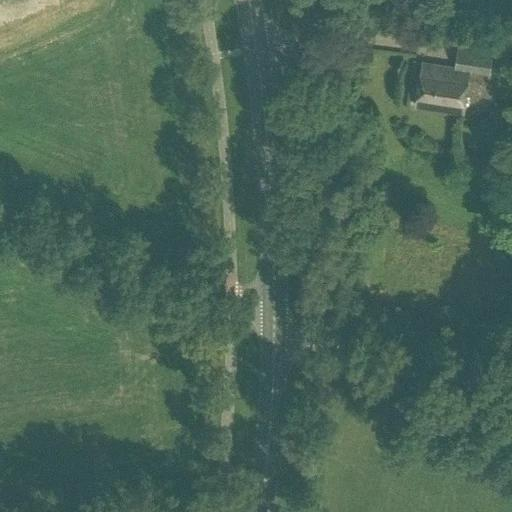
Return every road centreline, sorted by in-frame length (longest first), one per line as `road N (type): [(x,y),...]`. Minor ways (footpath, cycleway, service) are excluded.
road 1 (unclassified): [(275,324),(0,218)]
road 2 (primary): [(275,324),(274,215),(256,48)]
road 3 (unclassified): [(511,424),(275,324)]
road 4 (primary): [(259,510),(275,324)]
road 5 (unclassified): [(256,48),(333,33),(359,0)]
